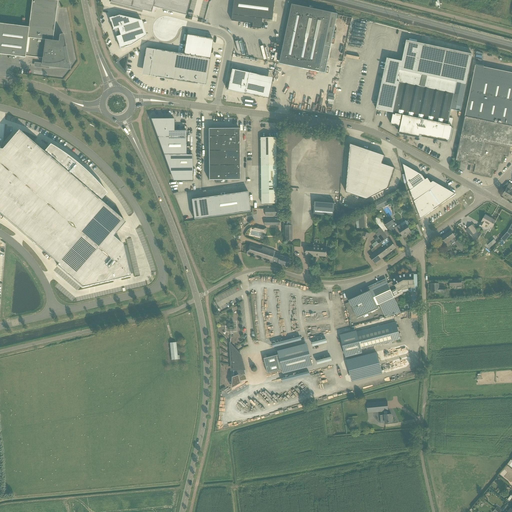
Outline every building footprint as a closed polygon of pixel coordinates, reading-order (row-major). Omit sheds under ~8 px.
[(0,54),(0,55),(1,52),(20,55),(20,57),(25,58),(25,55),(42,57),(42,63),(43,64),(43,66),(47,66),(48,64),(49,64),(49,66),(50,66),(52,66),(53,66),(55,65),(56,65),(58,65),(60,64),(61,64),(62,63),(64,63),(65,62),(67,61),(64,42),(63,35),(59,35),(58,42),(52,41),(58,1),(51,0),(32,0),(29,27),(0,23),(0,54)] [(110,0),(110,2),(151,13),(151,12),(153,7),(156,8),(182,15),(186,16),(189,0),(110,0)] [(275,1),(268,0),(234,0),(232,21),(253,24),(252,28),(261,29),(262,19),(272,20),(275,1)] [(279,64),(325,73),(337,14),(292,5),(279,64)] [(120,15),(110,17),(113,29),(114,28),(119,48),(131,45),(146,37),(142,21),(133,24),(132,19),(120,15)] [(346,53),(345,59),(362,62),(369,26),(357,24),(352,54),(346,53)] [(143,67),(143,69),(143,70),(143,72),(144,73),(145,74),(146,75),(148,76),(149,76),(205,85),(213,39),(187,35),(183,55),(146,48),(143,67)] [(440,141),(448,142),(451,141),(453,130),(447,129),(451,110),(460,112),(472,54),(406,41),(401,62),(387,59),(376,110),(393,113),(393,116),(392,115),(390,123),(392,126),(400,128),(399,133),(420,137),(420,135),(436,139),(438,137),(439,138),(439,139),(440,141)] [(457,156),(456,161),(472,164),(471,168),(475,168),(474,172),(490,176),(492,168),(495,169),(497,161),(501,162),(503,154),(507,155),(508,147),(510,147),(511,147),(511,73),(476,66),(457,156)] [(231,70),(227,90),(269,99),(272,84),(248,79),(249,73),(231,70)] [(174,131),(174,119),(173,119),(173,120),(157,120),(156,120),(155,120),(154,121),(153,123),(153,124),(158,136),(157,136),(167,163),(174,181),(180,181),(180,182),(193,181),(192,155),(186,155),(186,131),(174,131)] [(208,129),(209,180),(240,180),(239,128),(208,129)] [(0,149),(0,214),(58,264),(57,266),(82,288),(130,276),(123,245),(113,237),(125,222),(100,201),(107,193),(101,187),(91,175),(81,166),(69,157),(57,149),(50,144),(44,152),(19,130),(2,150),(0,149)] [(261,166),(262,204),(277,204),(277,166),(276,138),(261,138),(261,166)] [(350,144),(346,192),(367,200),(388,189),(395,169),(382,164),(385,156),(350,144)] [(422,175),(403,165),(408,185),(410,191),(425,180),(422,175)] [(421,219),(432,211),(424,199),(441,186),(433,182),(431,183),(427,179),(425,180),(410,191),(421,219)] [(502,196),(510,200),(511,196),(511,185),(510,184),(502,196)] [(432,211),(455,195),(441,186),(424,199),(432,211)] [(248,192),(191,200),(194,220),(251,212),(248,192)] [(385,198),(374,204),(377,211),(388,205),(385,198)] [(314,215),(333,216),(335,203),(315,202),(314,215)] [(359,214),(360,228),(367,228),(366,213),(359,214)] [(486,224),(492,228),(495,221),(485,215),(480,225),(484,227),(486,224)] [(398,230),(402,237),(406,234),(407,235),(411,232),(406,224),(402,227),(400,225),(399,225),(399,224),(395,223),(394,224),(391,218),(384,222),(387,228),(391,226),(392,228),(394,229),(396,227),(398,230)] [(202,230),(202,235),(203,240),(205,245),(207,249),(209,254),(210,259),(214,269),(219,268),(224,267),(228,266),(228,256),(229,251),(229,246),(229,241),(229,236),(227,231),(226,226),(224,221),(202,225),(202,230)] [(468,228),(465,230),(477,240),(481,234),(478,232),(477,232),(475,229),(472,225),(468,228)] [(380,228),(375,232),(382,242),(388,238),(384,233),(380,228)] [(448,248),(449,250),(453,248),(450,244),(455,241),(453,239),(455,237),(450,231),(441,238),(448,248)] [(507,232),(501,239),(504,242),(510,236),(507,232)] [(456,242),(462,251),(465,249),(459,240),(456,242)] [(494,240),(487,246),(489,248),(496,243),(494,240)] [(374,254),(370,257),(372,260),(375,264),(396,248),(393,244),(390,241),(388,243),(386,241),(383,244),(382,243),(379,245),(376,241),(372,245),(374,248),(371,250),(374,254)] [(250,243),(247,254),(267,261),(271,250),(250,243)] [(306,248),(306,256),(317,257),(317,256),(326,257),(326,253),(327,249),(326,249),(320,249),(320,246),(313,246),(313,248),(311,248),(306,248)] [(267,261),(287,268),(290,259),(274,254),(275,251),(271,250),(267,261)] [(391,292),(393,297),(402,292),(402,291),(408,289),(408,288),(415,288),(414,283),(414,274),(402,275),(392,280),(396,289),(391,292)] [(365,294),(349,301),(351,305),(356,315),(357,319),(378,309),(377,306),(379,305),(385,317),(401,313),(395,299),(394,298),(393,297),(391,292),(387,283),(386,279),(363,290),(365,294)] [(431,284),(431,293),(439,293),(439,292),(445,292),(445,288),(439,288),(439,284),(431,284)] [(356,332),(361,350),(390,342),(391,343),(392,343),(392,342),(400,340),(396,322),(356,332)] [(264,359),(268,374),(283,370),(283,374),(313,366),(307,344),(278,351),(279,355),(264,359)] [(231,347),(230,348),(230,353),(231,353),(232,371),(233,371),(234,377),(232,377),(232,389),(241,384),(240,382),(242,381),(247,380),(246,375),(245,375),(245,374),(244,371),(244,370),(243,370),(238,353),(232,345),(232,347),(231,347)] [(354,381),(385,375),(380,353),(349,359),(354,381)] [(382,402),(367,403),(369,413),(384,412),(384,415),(380,415),(380,420),(381,424),(385,423),(392,423),(391,414),(387,415),(387,411),(388,411),(387,401),(382,402)]
